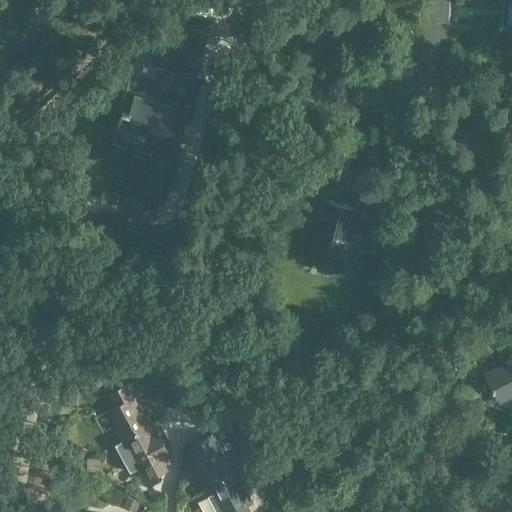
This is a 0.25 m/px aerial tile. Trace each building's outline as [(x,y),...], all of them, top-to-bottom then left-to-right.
[(164,38),(159,59),(198,70),(204,50),(164,38)] [(158,136),(157,140),(177,146),(187,110),(137,96),(132,113),(126,112),(122,126),(158,136)] [(309,217),(299,255),(305,256),(304,259),(310,260),(310,262),(314,263),(314,262),(333,267),(332,270),(342,272),(348,249),(345,248),(350,228),(366,232),(372,210),(369,210),(372,198),(379,200),(386,173),(359,166),(352,193),(357,194),(354,206),(322,197),(315,219),(309,217)] [(399,197),(425,205),(431,185),(405,178),(399,197)] [(97,361),(108,382),(123,374),(111,353),(97,361)] [(511,395),(511,358),(486,372),(502,401),(511,395)] [(116,425),(124,440),(150,426),(139,406),(143,403),(132,382),(109,395),(115,407),(111,409),(119,423),(116,425)] [(217,386),(205,403),(226,417),(238,400),(217,386)] [(278,419),(271,419),(267,424),(266,430),(271,435),(278,435),(282,431),(283,424),(278,419)] [(229,424),(188,445),(194,457),(188,460),(197,476),(200,474),(207,489),(208,490),(236,475),(248,468),(247,467),(251,466),(229,424)] [(161,456),(165,454),(150,426),(124,440),(138,465),(135,467),(144,483),(169,469),(161,456)] [(208,490),(207,489),(204,491),(215,511),(232,511),(251,503),(242,486),(257,478),(256,477),(276,467),(270,456),(251,466),(247,467),(248,468),(236,475),(208,490)] [(318,511),(309,494),(286,506),(289,511),(318,511)]
